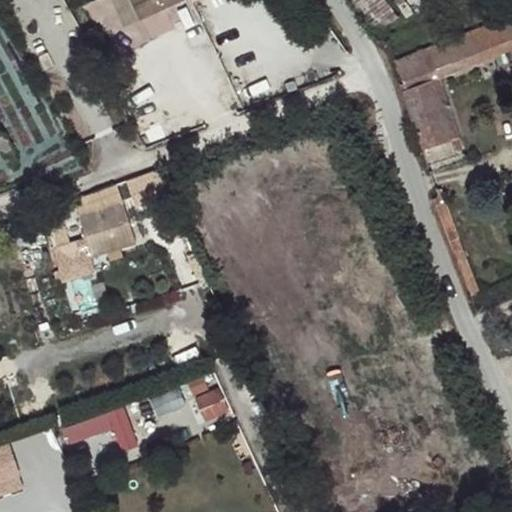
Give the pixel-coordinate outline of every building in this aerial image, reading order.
[(191,0),(89,0),(99,25),(107,21),(119,52),(188,27),(194,45),(207,40),(191,0)] [(350,0),(373,28),(398,17),(385,0),(350,0)] [(402,90),(422,147),(450,137),(443,118),(430,80),(440,76),(511,48),(511,15),(395,61),(402,82),(404,89),(402,90)] [(440,76),(430,80),(443,118),(450,137),(459,134),(440,76)] [(450,137),(422,147),(426,160),(454,150),(450,137)] [(122,203),(81,216),(92,256),(135,244),(122,203)] [(206,420),(233,411),(218,369),(192,379),(206,420)] [(180,385),(153,399),(161,414),(188,400),(180,385)] [(115,427),(125,451),(144,443),(126,401),(66,426),(73,443),(115,427)] [(0,496),(28,485),(10,440),(0,443),(0,496)]
